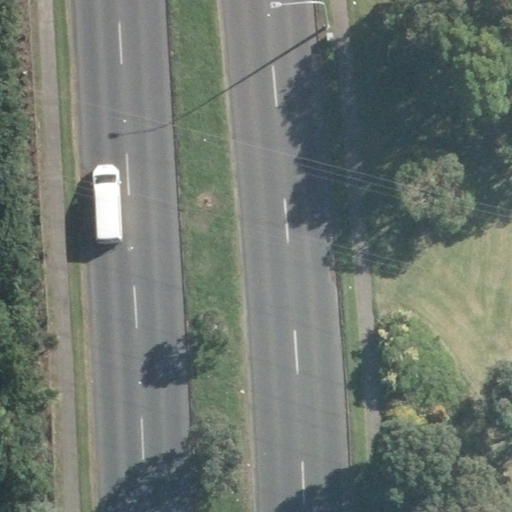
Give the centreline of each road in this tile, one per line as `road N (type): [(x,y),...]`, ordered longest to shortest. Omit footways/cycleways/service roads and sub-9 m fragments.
road 1 (primary): [(268,0),(303,511)]
road 2 (primary): [(146,511),(118,0)]
